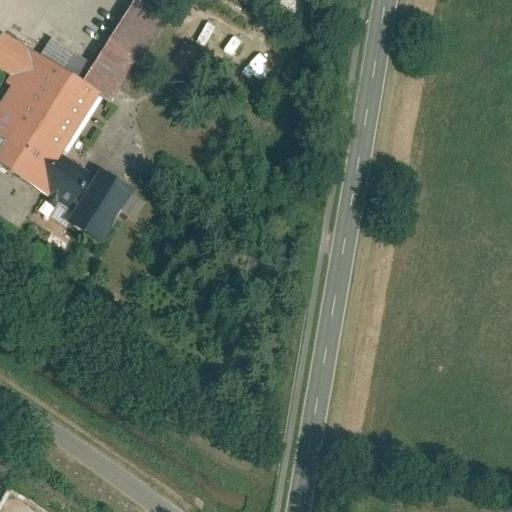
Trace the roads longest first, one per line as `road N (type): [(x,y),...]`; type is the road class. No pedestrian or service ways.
road 1 (secondary): [(298,511),(379,0)]
road 2 (unclassified): [(0,395),(162,511)]
